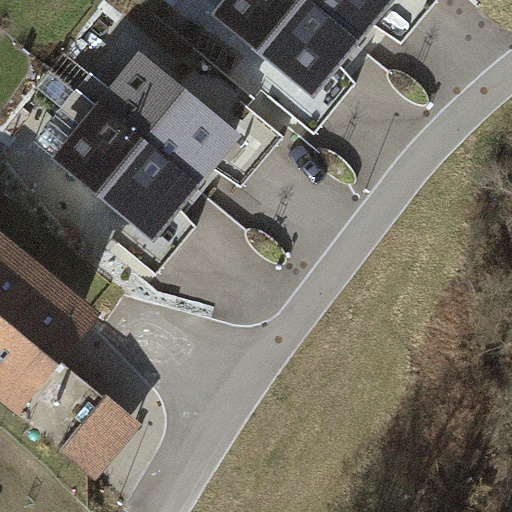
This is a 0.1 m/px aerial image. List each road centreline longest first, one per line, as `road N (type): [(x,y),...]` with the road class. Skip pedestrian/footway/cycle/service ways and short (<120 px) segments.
road 1 (residential): [(511,71),(417,165),(243,396)]
road 2 (residential): [(243,396),(120,318)]
road 3 (residential): [(243,396),(176,511)]
